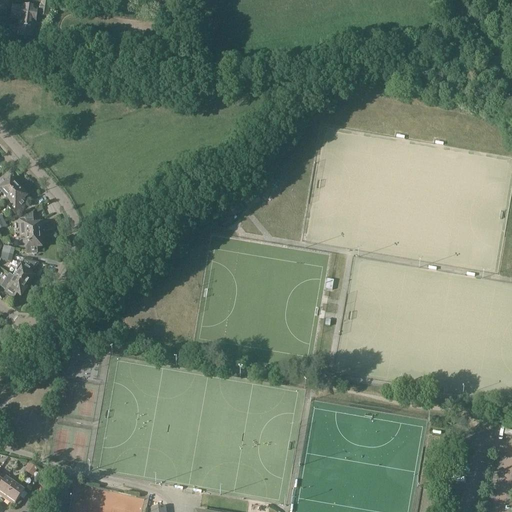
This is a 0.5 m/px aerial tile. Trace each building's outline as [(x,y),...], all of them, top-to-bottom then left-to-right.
[(51,4),(41,3),(39,17),(49,18),(51,4)] [(17,38),(33,40),(35,24),(36,24),(38,8),(21,6),(21,7),(12,6),(10,20),(19,22),(17,38)] [(0,196),(3,194),(7,199),(18,189),(10,180),(7,183),(4,180),(0,184),(0,196)] [(239,196),(246,206),(258,196),(251,187),(239,196)] [(9,208),(14,214),(26,204),(23,201),(26,197),(18,189),(7,199),(12,205),(9,208)] [(19,238),(25,237),(41,236),(40,225),(35,225),(34,219),(34,212),(23,217),(23,220),(18,220),(19,238)] [(25,237),(26,254),(37,253),(36,248),(42,248),(41,236),(25,237)] [(2,253),(13,256),(15,249),(4,247),(2,253)] [(13,257),(13,256),(2,253),(0,260),(10,263),(17,266),(19,258),(13,257)] [(12,276),(14,278),(27,287),(35,277),(31,274),(33,271),(24,265),(22,263),(20,265),(16,272),(16,271),(12,276)] [(21,296),(27,287),(14,278),(6,291),(14,297),(17,293),(21,296)] [(334,281),(327,280),(325,290),(332,291),(334,281)] [(37,469),(30,465),(25,472),(32,476),(37,469)] [(0,487),(0,496),(5,499),(18,481),(14,478),(11,482),(6,478),(2,482),(3,483),(0,487)] [(5,499),(14,506),(25,492),(19,487),(22,483),(18,481),(5,499)]
